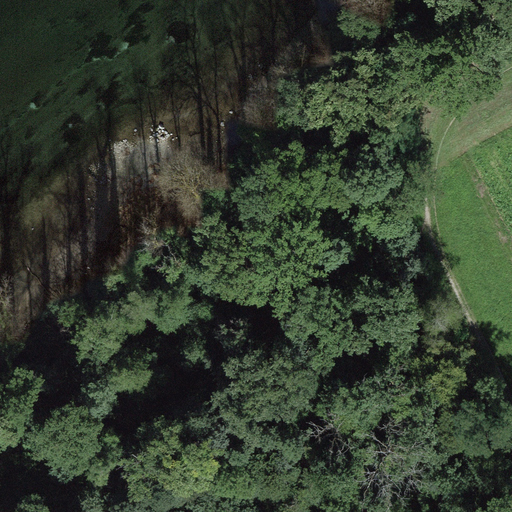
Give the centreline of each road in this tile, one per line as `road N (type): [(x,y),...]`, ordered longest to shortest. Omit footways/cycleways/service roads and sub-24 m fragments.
road 1 (track): [(511,370),(445,222),(434,169)]
road 2 (track): [(434,169),(436,127),(470,89),(511,68)]
